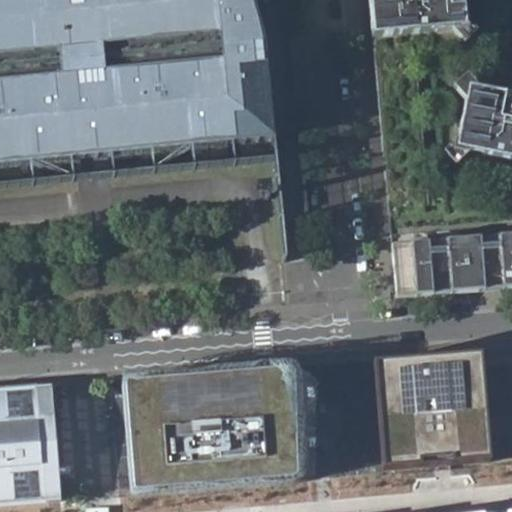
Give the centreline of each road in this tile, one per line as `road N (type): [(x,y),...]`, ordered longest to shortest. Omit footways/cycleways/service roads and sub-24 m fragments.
road 1 (residential): [(0,362),(351,332)]
road 2 (residential): [(351,332),(321,0)]
road 3 (residential): [(351,332),(511,319)]
